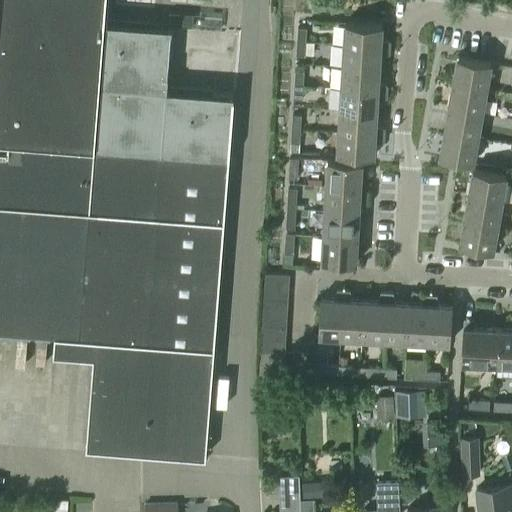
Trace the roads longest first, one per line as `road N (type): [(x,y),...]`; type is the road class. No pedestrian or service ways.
road 1 (residential): [(511,35),(412,16),(394,276)]
road 2 (residential): [(394,276),(301,274),(295,364)]
